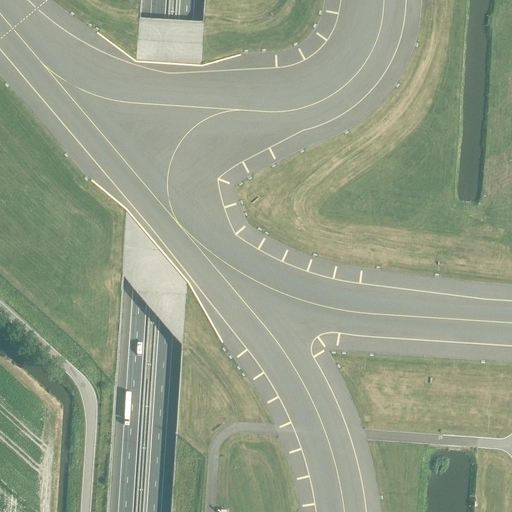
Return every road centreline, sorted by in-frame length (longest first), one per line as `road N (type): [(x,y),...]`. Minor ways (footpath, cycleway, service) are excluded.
road 1 (motorway): [(154,511),(187,0)]
road 2 (motorway): [(158,0),(126,511)]
road 3 (unclassified): [(85,511),(84,385),(0,307)]
